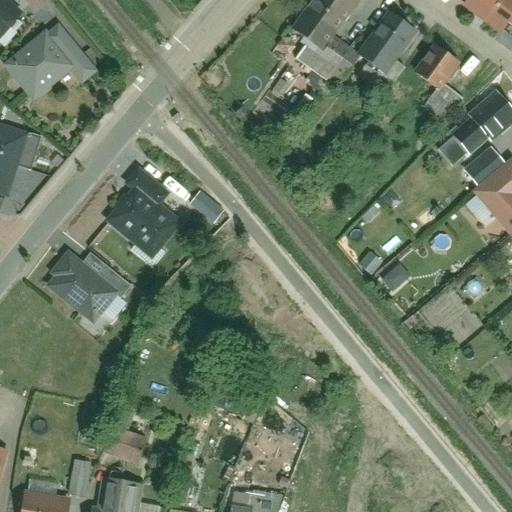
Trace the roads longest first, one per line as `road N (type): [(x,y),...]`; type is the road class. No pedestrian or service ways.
road 1 (residential): [(141,106),(488,511)]
road 2 (residential): [(23,253),(141,106)]
